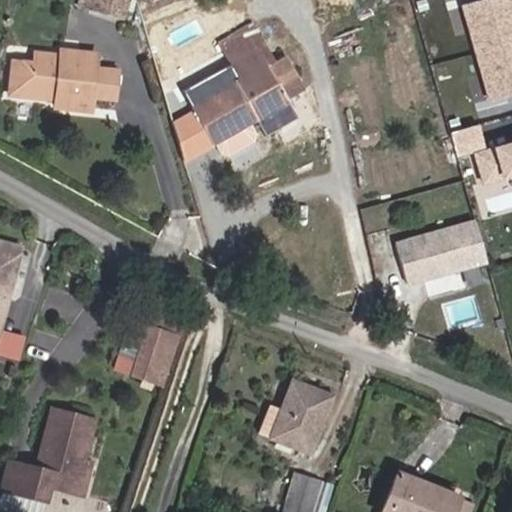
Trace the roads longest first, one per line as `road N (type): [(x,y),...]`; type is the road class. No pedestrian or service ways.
road 1 (residential): [(0,175),(193,280),(511,412)]
road 2 (unknown): [(233,297),(169,511)]
